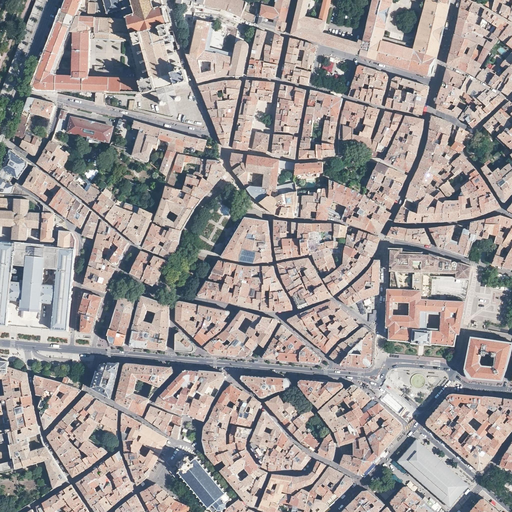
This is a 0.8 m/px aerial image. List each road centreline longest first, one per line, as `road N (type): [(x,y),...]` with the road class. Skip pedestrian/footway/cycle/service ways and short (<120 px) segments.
road 1 (residential): [(1,342),(369,380)]
road 2 (residential): [(369,380),(1,342)]
